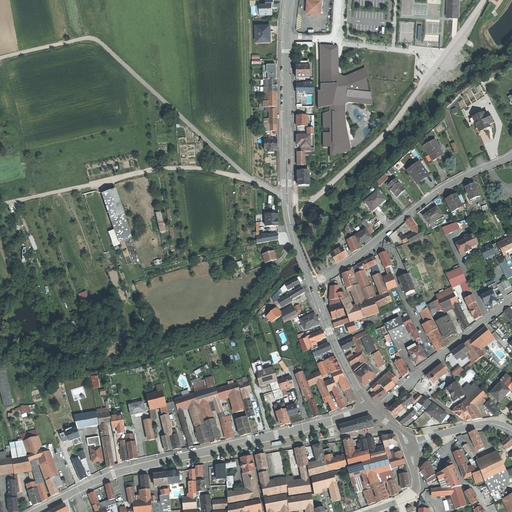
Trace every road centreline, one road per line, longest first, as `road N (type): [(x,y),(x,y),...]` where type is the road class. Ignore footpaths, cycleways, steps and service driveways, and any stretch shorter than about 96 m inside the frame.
road 1 (residential): [(35,511),(112,474),(371,408)]
road 2 (track): [(0,58),(94,38),(249,177)]
road 3 (residential): [(311,284),(287,195),(290,0)]
road 4 (track): [(0,205),(157,168),(249,177)]
road 5 (residential): [(511,154),(437,190),(311,284)]
road 6 (residential): [(371,408),(311,284)]
